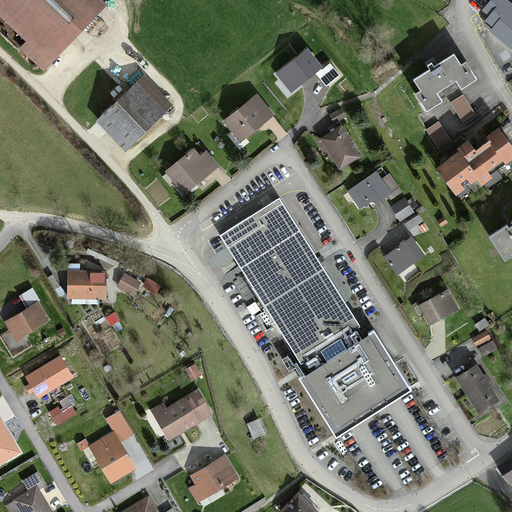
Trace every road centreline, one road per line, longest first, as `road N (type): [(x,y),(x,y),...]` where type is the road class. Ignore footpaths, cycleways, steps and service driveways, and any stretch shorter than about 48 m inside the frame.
road 1 (residential): [(484,460),(295,168),(268,159),(185,225),(177,245)]
road 2 (residential): [(177,245),(260,363),(295,445),(321,480),(365,507),(395,510),(484,460)]
road 3 (unclassified): [(177,245),(0,53)]
road 4 (residential): [(177,245),(21,218),(0,241)]
road 5 (residential): [(0,385),(76,511)]
road 6 (residential): [(461,0),(470,42),(511,108)]
